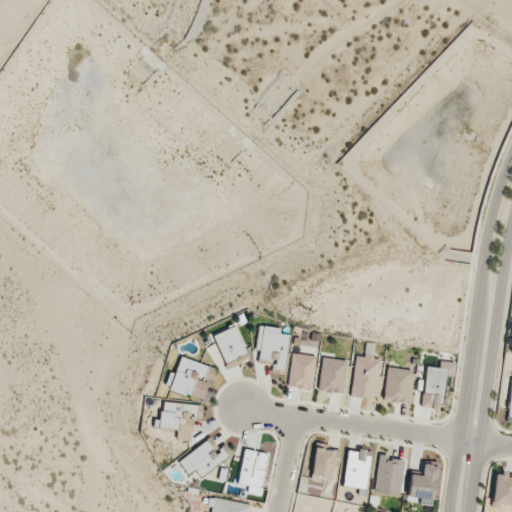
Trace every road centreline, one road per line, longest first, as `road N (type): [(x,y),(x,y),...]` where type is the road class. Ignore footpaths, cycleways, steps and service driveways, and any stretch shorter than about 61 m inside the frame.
road 1 (tertiary): [(511,153),(488,228),(448,511)]
road 2 (tertiary): [(470,511),(511,223)]
road 3 (residential): [(241,405),(511,445)]
